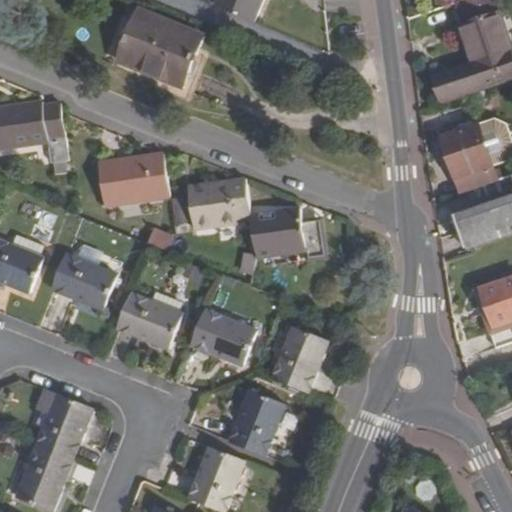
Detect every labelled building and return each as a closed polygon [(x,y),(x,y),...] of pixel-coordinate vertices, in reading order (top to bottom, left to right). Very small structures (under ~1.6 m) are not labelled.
[(255,21),(264,0),(221,0),(219,7),(255,21)] [(477,66),(435,79),(442,102),(511,78),(511,53),(493,0),(467,0),(465,1),(457,4),(477,66)] [(184,90),(205,38),(140,12),(119,63),(184,90)] [(70,162),(65,118),(63,105),(45,107),(44,104),(0,109),(0,149),(50,143),(52,164),(70,162)] [(443,139),(461,193),(476,189),(487,185),(498,181),(497,177),(494,168),(509,162),(511,157),(511,143),(507,127),(496,122),(443,139)] [(172,198),(167,158),(167,156),(100,164),(106,207),(172,198)] [(511,176),(498,181),(487,185),(494,203),(482,207),(456,216),(467,250),(511,235),(511,176)] [(238,222),(254,220),(249,181),(191,188),(196,232),(239,227),(238,222)] [(494,203),(487,185),(476,189),(482,207),(494,203)] [(310,266),(331,263),(326,235),(306,237),(306,225),(304,215),(254,220),(259,261),(308,255),(310,266)] [(326,235),(325,224),(306,225),(306,237),(326,235)] [(152,244),(173,251),(178,235),(157,228),(152,244)] [(0,282),(33,296),(47,261),(0,241),(0,282)] [(105,310),(119,275),(69,255),(54,292),(105,310)] [(511,280),(483,290),(499,343),(511,339),(511,280)] [(482,290),(477,292),(494,345),(499,343),(483,290),(482,290)] [(157,293),(153,302),(133,295),(119,331),(171,351),(185,316),(181,315),(185,304),(157,293)] [(244,367),(258,332),(207,311),(193,347),(244,367)] [(332,343),(295,329),(275,380),(311,394),(332,343)] [(74,462),(95,410),(59,395),(47,390),(38,412),(50,417),(38,447),(74,462)] [(290,407),(254,393),(234,444),(270,459),(290,407)] [(50,511),(53,511),(74,462),(38,447),(17,499),(50,511)] [(191,500),(221,511),(228,511),(248,464),(211,450),(191,500)]
